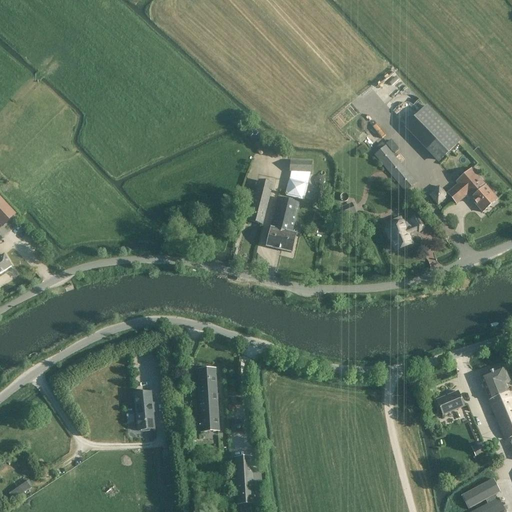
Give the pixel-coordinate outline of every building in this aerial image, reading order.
[(440,161),(460,142),(426,107),(406,127),(440,161)] [(390,140),(386,145),(394,151),(398,147),(390,140)] [(417,184),(386,147),(375,156),(406,193),(417,184)] [(312,173),(312,161),(290,161),(290,173),(312,173)] [(482,213),(498,200),(471,170),(456,183),(461,189),(457,193),(454,189),(448,195),(457,205),(467,196),(482,213)] [(249,221),(262,225),(273,185),(259,181),(256,192),(248,190),(246,199),(254,201),(249,221)] [(438,206),(448,197),(439,187),(429,196),(438,206)] [(316,189),(314,201),(323,202),(325,190),(316,189)] [(0,224),(2,227),(16,214),(0,197),(0,224)] [(292,233),(298,204),(279,199),(272,228),(271,228),(267,247),(291,253),(296,234),(292,233)] [(342,210),(344,216),(355,212),(352,205),(342,210)] [(408,235),(418,231),(419,233),(425,228),(416,217),(410,222),(404,225),(404,223),(403,223),(401,218),(395,221),(396,226),(387,230),(386,230),(390,240),(391,239),(396,251),(412,245),(408,235)] [(270,233),(263,230),(259,242),(267,244),(270,233)] [(0,274),(11,267),(4,255),(0,257),(0,274)] [(511,383),(508,376),(504,366),(479,377),(505,440),(511,437),(511,397),(507,385),(511,383)] [(219,432),(216,376),(216,370),(197,371),(200,433),(219,432)] [(442,416),(465,407),(459,392),(436,401),(442,416)] [(150,393),(134,395),(138,431),(154,430),(150,393)] [(473,443),(471,444),(476,456),(486,453),(478,431),(470,435),(473,443)] [(166,487),(176,486),(172,450),(162,452),(166,487)] [(237,505),(254,504),(252,458),(235,459),(237,505)] [(498,500),(495,495),(500,493),(493,479),(461,497),(468,510),(485,501),(488,505),(474,511),(504,511),(498,500)] [(9,493),(14,500),(33,486),(28,480),(9,493)]
